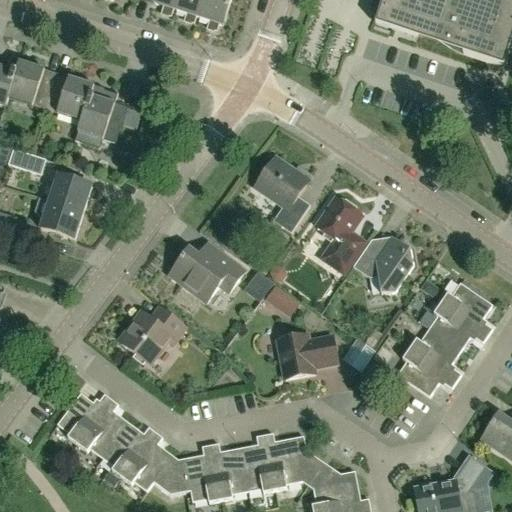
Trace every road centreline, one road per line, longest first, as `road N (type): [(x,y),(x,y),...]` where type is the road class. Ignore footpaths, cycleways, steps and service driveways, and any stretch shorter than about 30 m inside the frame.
road 1 (residential): [(378,453),(309,409),(183,433),(59,343)]
road 2 (unclassified): [(59,343),(246,85)]
road 3 (residential): [(511,259),(246,85)]
road 4 (residential): [(246,85),(16,7)]
road 5 (residential): [(378,453),(433,444),(511,331)]
